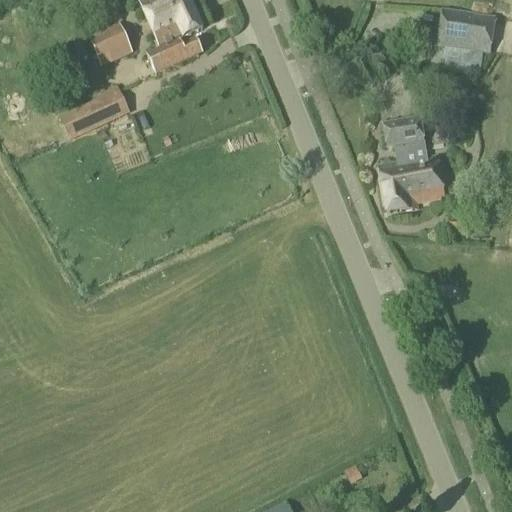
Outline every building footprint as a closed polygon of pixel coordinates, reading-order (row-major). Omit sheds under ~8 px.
[(165,45),(167,50),(173,47),(171,42),(172,41),(182,37),(184,41),(202,33),(187,0),(148,0),(139,4),(158,47),(165,45)] [(490,58),(495,19),(440,12),(436,51),(445,52),(442,76),(478,80),(481,57),(490,58)] [(101,71),(132,56),(118,27),(87,41),(101,71)] [(181,52),(177,44),(173,47),(167,50),(146,60),(156,80),(202,59),(195,45),(181,52)] [(459,79),(449,82),(444,90),(447,100),(455,105),(464,102),(469,94),(467,84),(459,79)] [(69,144),(129,117),(116,89),(93,99),(96,104),(58,121),(69,144)] [(426,162),(419,122),(383,129),(387,152),(400,150),(403,165),(378,169),(386,217),(416,212),(416,207),(444,203),(437,160),(426,162)] [(467,240),(469,222),(447,220),(445,238),(467,240)]
